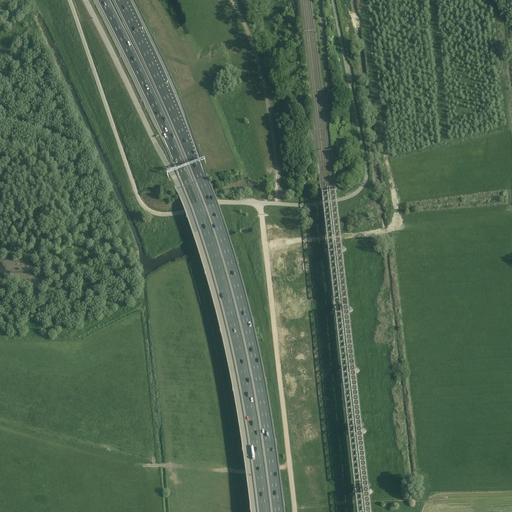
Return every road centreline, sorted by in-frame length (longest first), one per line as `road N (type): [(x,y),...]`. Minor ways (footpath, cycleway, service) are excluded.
road 1 (unclassified): [(253,511),(204,259),(178,187),(84,0)]
road 2 (motorway): [(104,0),(157,108),(212,253),(241,367),(263,511)]
road 3 (motorway): [(277,511),(254,363),(224,250),(201,179),(119,0)]
